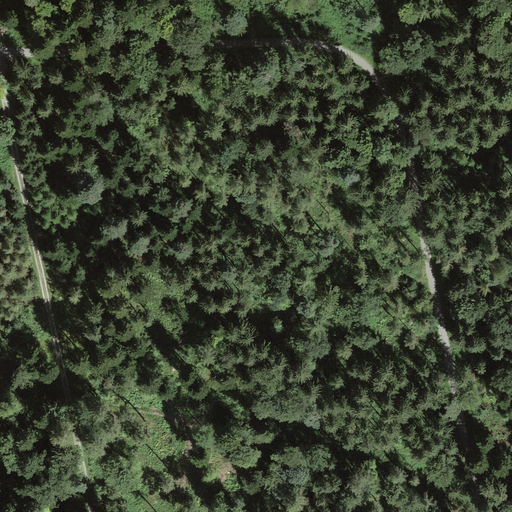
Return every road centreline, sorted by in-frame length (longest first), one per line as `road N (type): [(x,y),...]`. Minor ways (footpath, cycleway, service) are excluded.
road 1 (track): [(0,45),(69,55),(299,40),(332,46),(376,76),(391,102),(479,511)]
road 2 (track): [(0,71),(93,511)]
